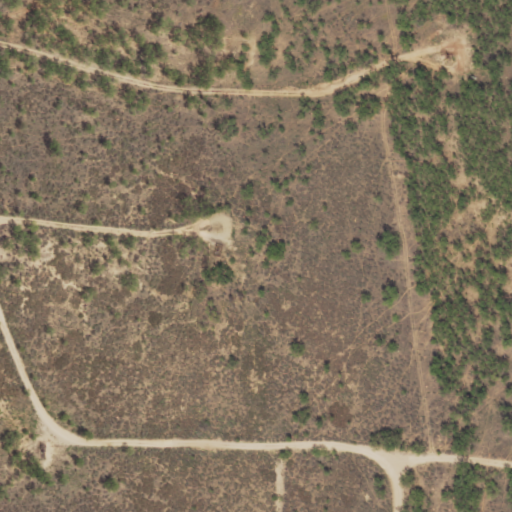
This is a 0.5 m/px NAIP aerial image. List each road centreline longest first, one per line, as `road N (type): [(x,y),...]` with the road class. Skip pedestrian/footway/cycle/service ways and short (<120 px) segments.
road 1 (track): [(511,43),(369,94),(208,104),(0,51)]
road 2 (track): [(511,479),(435,489),(419,468),(82,458)]
road 3 (track): [(0,211),(82,458),(83,511)]
